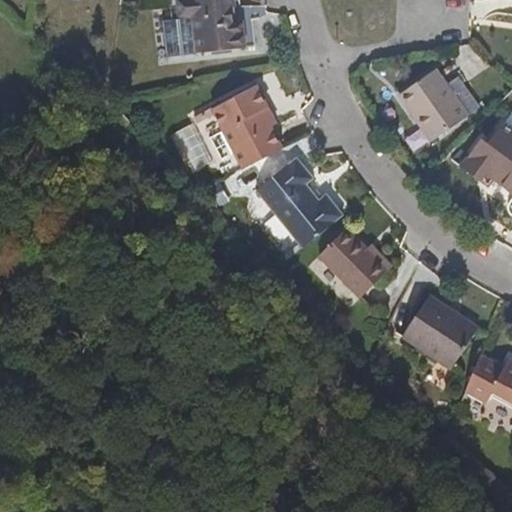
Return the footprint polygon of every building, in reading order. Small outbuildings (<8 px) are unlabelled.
[(248,51),(244,24),(240,24),(230,26),(229,19),(238,16),(237,12),(235,0),(197,0),(175,3),(179,23),(194,21),(200,59),(221,55),(248,51)] [(243,11),(242,0),(235,0),(237,12),(243,11)] [(240,24),(238,16),(229,19),(230,26),(240,24)] [(431,142),(467,114),(434,74),(398,98),(431,142)] [(281,151),(269,129),(261,113),(267,109),(258,89),(214,113),(244,171),(281,151)] [(276,125),(267,109),(261,113),(269,129),(276,125)] [(511,131),(504,126),(490,145),(485,140),(462,169),(481,183),(487,174),(496,181),(511,192),(511,131)] [(349,214),(332,191),(326,195),(313,178),(318,174),(303,153),(261,186),(306,246),(349,214)] [(490,190),(496,181),(487,174),(481,183),(490,190)] [(395,267),(384,256),(380,261),(369,250),(349,230),(321,256),(363,297),(395,267)] [(384,256),(373,245),(369,250),(380,261),(384,256)] [(452,371),(479,329),(460,316),(457,318),(445,310),(446,307),(431,296),(403,336),(452,371)] [(511,409),(511,362),(510,362),(506,370),(482,357),(467,393),(487,405),(491,398),(511,409)]
